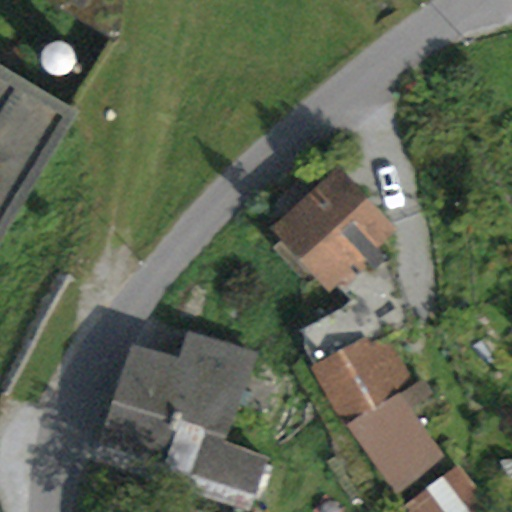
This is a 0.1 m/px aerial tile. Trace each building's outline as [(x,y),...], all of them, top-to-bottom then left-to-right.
[(0,0),(0,231),(72,112),(0,69),(0,0)] [(54,0),(118,35),(122,0),(54,0)] [(73,53),(68,42),(57,38),(46,43),(42,54),(47,65),(58,69),(69,64),(73,53)] [(373,242),(388,228),(339,174),(284,224),(291,231),(326,270),(354,302),(394,266),(373,242)] [(310,285),(326,270),(291,231),(275,246),(310,285)] [(386,338),(416,323),(394,266),(354,302),(348,307),(369,346),(386,338)] [(306,347),(321,373),(369,346),(348,307),(306,330),(306,347)] [(321,373),(351,425),(395,399),(412,390),(386,338),(369,346),(321,373)] [(138,354),(124,400),(215,431),(220,414),(232,418),(255,357),(197,339),(185,370),(138,354)] [(395,399),(402,408),(428,393),(422,384),(412,390),(395,399)] [(402,408),(395,399),(351,425),(398,492),(439,463),(402,408)] [(213,437),(215,431),(124,400),(108,448),(196,478),(193,487),(251,507),(257,486),(265,461),(213,437)] [(453,474),(408,511),(484,511),(485,511),(453,474)] [(251,507),(266,511),(268,511),(275,491),(257,486),(251,507)]
